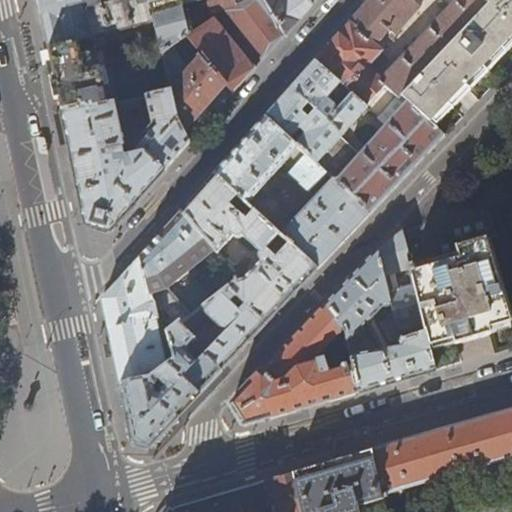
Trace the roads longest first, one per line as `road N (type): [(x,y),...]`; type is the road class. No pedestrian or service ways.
road 1 (residential): [(511,86),(206,414),(214,464)]
road 2 (residential): [(346,0),(94,274),(52,284)]
road 3 (residential): [(511,379),(214,464)]
road 4 (primary): [(52,284),(0,57)]
road 5 (primary): [(96,498),(52,284)]
